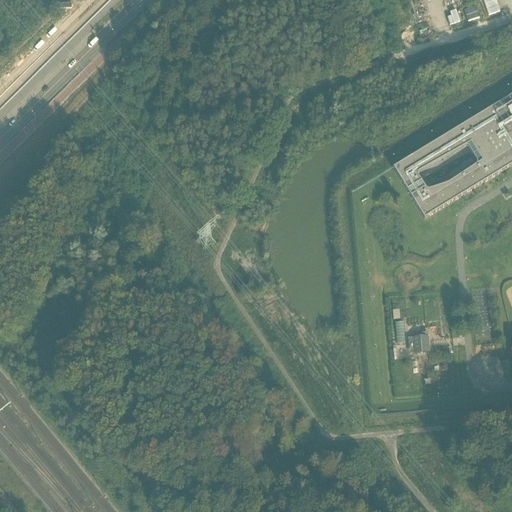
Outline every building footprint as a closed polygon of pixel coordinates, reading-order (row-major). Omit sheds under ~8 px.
[(481,0),(488,17),(499,13),(494,0),(481,0)] [(479,19),(475,8),(464,11),(468,23),(479,19)] [(457,11),(447,12),(449,25),(459,23),(457,11)] [(511,96),(393,169),(424,220),(511,166),(511,96)] [(428,338),(416,338),(417,353),(429,353),(428,338)]
